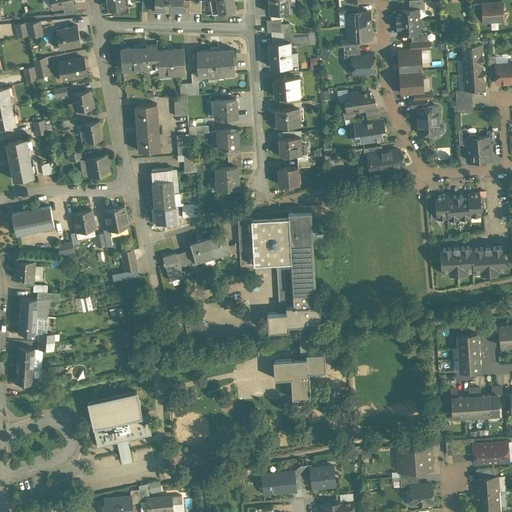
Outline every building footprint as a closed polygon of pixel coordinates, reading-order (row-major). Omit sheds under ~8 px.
[(125,0),(107,0),(109,8),(108,8),(108,9),(113,8),(126,6),(126,5),(125,0)] [(168,0),(154,0),(154,9),(155,9),(169,10),(168,0)] [(168,0),(169,10),(182,10),(183,10),(183,0),(168,0)] [(210,0),(212,13),(206,14),(214,13),(226,11),(236,9),(235,9),(233,0),(210,0)] [(289,0),(269,0),(271,13),(293,11),(293,5),(290,6),(289,0)] [(424,0),(409,0),(410,8),(418,8),(425,8),(424,0)] [(502,1),(482,3),(484,20),(484,21),(504,19),(502,1)] [(74,4),(63,6),(64,12),(77,11),(76,3),(74,3),(74,4)] [(482,3),(473,3),(475,21),(484,20),(482,3)] [(126,6),(113,8),(114,15),(129,13),(128,5),(126,5),(126,6)] [(410,8),(397,9),(398,15),(397,15),(397,16),(397,21),(419,20),(418,8),(410,8)] [(357,10),(346,11),(347,12),(347,25),(370,23),(369,10),(357,10)] [(226,11),(214,13),(215,19),(227,18),(226,11)] [(40,20),(27,22),(30,36),(43,33),(40,20)] [(419,20),(397,21),(398,27),(397,27),(398,27),(399,33),(412,32),(420,32),(419,20)] [(26,22),(16,23),(18,36),(28,35),(26,22)] [(370,23),(347,25),(348,38),(348,39),(359,38),(371,37),(370,23)] [(78,25),(56,29),(58,35),(54,36),(56,48),(81,43),(78,25)] [(420,32),(412,32),(412,41),(427,40),(427,31),(420,32)] [(427,40),(412,41),(411,41),(412,48),(420,48),(430,48),(429,40),(427,40)] [(288,41),(270,42),(271,66),(289,65),(288,41)] [(481,43),(462,44),(463,59),(482,58),(481,43)] [(360,44),(344,45),(345,57),(352,57),(352,56),(361,56),(360,44)] [(157,45),(146,45),(140,45),(140,46),(142,67),(159,65),(158,49),(157,45)] [(140,46),(121,48),(122,69),(142,67),(140,46)] [(184,47),(158,49),(159,65),(159,74),(186,72),(184,47)] [(233,48),(215,49),(217,74),(235,73),(233,48)] [(412,48),(399,49),(401,71),(422,69),(420,48),(412,48)] [(215,49),(196,50),(198,75),(217,74),(215,49)] [(361,56),(352,56),(352,57),(353,72),(358,72),(360,74),(363,74),(365,72),(374,71),(372,55),(361,56)] [(46,56),(34,58),(38,75),(49,73),(46,56)] [(83,57),(67,60),(70,77),(79,76),(79,75),(87,73),(83,57)] [(482,58),(463,59),(464,74),(483,73),(482,58)] [(511,62),(496,64),(496,73),(497,83),(511,81),(511,62)] [(34,65),(24,67),(26,74),(35,72),(34,65)] [(422,69),(401,71),(402,92),(415,92),(423,91),(422,69)] [(35,72),(26,74),(27,80),(37,78),(35,72)] [(483,73),(464,74),(465,89),(472,88),(484,88),(483,73)] [(300,78),(274,79),(275,96),(281,95),(294,95),(301,94),(300,78)] [(192,81),(180,82),(181,95),(193,94),(192,81)] [(138,83),(125,84),(126,92),(127,91),(127,98),(139,97),(139,89),(138,83)] [(13,85),(0,87),(0,125),(20,122),(18,112),(13,113),(9,95),(15,94),(13,85)] [(66,86),(54,89),(56,96),(67,93),(66,86)] [(347,99),(345,88),(338,89),(340,100),(347,99)] [(465,89),(456,89),(457,111),(473,110),(472,88),(465,89)] [(90,89),(73,92),(75,101),(69,102),(71,110),(77,109),(94,106),(92,96),(91,96),(90,89)] [(369,90),(349,93),(350,100),(345,101),(347,111),(347,112),(350,111),(376,107),(374,96),(370,97),(369,90)] [(423,91),(415,92),(415,98),(415,99),(427,98),(433,98),(432,90),(423,91)] [(220,98),(214,99),(214,100),(217,100),(218,116),(215,117),(238,116),(236,97),(233,98),(220,98)] [(415,98),(409,99),(410,107),(417,107),(417,106),(428,106),(427,98),(415,99),(415,98)] [(157,103),(135,105),(137,127),(160,125),(157,103)] [(428,106),(417,106),(417,107),(419,133),(428,132),(430,134),(435,133),(437,131),(439,131),(437,105),(428,106)] [(280,107),(277,108),(278,125),(300,124),(299,106),(293,106),(280,107)] [(384,118),(354,123),(356,134),(360,134),(361,142),(383,139),(381,126),(385,126),(384,118)] [(44,119),(34,121),(36,127),(45,125),(44,119)] [(98,120),(84,123),(87,141),(102,138),(98,120)] [(208,124),(195,125),(196,132),(209,131),(208,124)] [(45,125),(36,127),(37,134),(47,132),(45,125)] [(160,125),(137,127),(140,149),(162,148),(160,125)] [(467,127),(459,128),(460,144),(468,143),(467,136),(468,136),(467,127)] [(239,128),(217,130),(218,148),(240,146),(239,128)] [(478,136),(475,133),(470,133),(468,136),(467,136),(468,143),(469,159),(490,158),(489,143),(488,135),(478,136)] [(282,137),(279,137),(280,155),(303,153),(301,135),(295,136),(282,137)] [(31,137),(7,142),(14,179),(38,174),(36,164),(31,165),(27,148),(33,147),(31,137)] [(382,145),(364,148),(365,154),(368,154),(368,153),(383,151),(382,145)] [(383,151),(368,153),(368,154),(370,162),(372,163),(373,170),(383,169),(404,166),(403,159),(400,157),(399,148),(383,151)] [(80,150),(69,152),(70,160),(82,158),(80,150)] [(106,153),(87,156),(89,166),(91,175),(110,172),(106,153)] [(196,153),(184,153),(185,171),(197,171),(196,153)] [(336,157),(330,156),(328,164),(334,165),(336,157)] [(238,165),(216,166),(218,188),(239,187),(238,165)] [(288,167),(279,167),(280,184),(299,183),(298,166),(290,166),(288,166),(288,167)] [(171,167),(152,169),(153,180),(172,178),(171,167)] [(153,180),(152,180),(154,194),(174,192),(173,178),(172,178),(153,180)] [(174,192),(154,194),(155,207),(175,205),(174,192)] [(480,192),(468,193),(468,194),(469,195),(470,214),(470,215),(481,214),(481,208),(480,196),(480,192)] [(447,194),(436,195),(437,217),(448,216),(447,196),(447,194)] [(468,194),(458,195),(459,217),(471,216),(470,215),(470,214),(469,195),(468,194)] [(447,196),(448,216),(448,218),(459,217),(458,195),(447,196)] [(124,204),(105,208),(109,229),(129,225),(124,204)] [(193,204),(183,204),(184,215),(194,214),(193,204)] [(50,205),(13,213),(18,236),(28,234),(27,229),(44,225),(45,231),(55,229),(50,205)] [(175,205),(155,207),(156,221),(176,219),(175,205)] [(92,208),(74,212),(76,218),(74,219),(77,231),(79,237),(89,235),(88,229),(96,227),(92,208)] [(299,323),(304,323),(321,322),(320,304),(315,304),(314,291),(316,291),(316,290),(315,290),(312,242),(313,242),(312,231),(310,211),(311,211),(289,212),(289,216),(253,218),(238,218),(241,274),(256,270),(255,263),(276,261),(276,263),(285,263),(285,261),(292,260),(294,304),(287,305),(287,311),(268,312),(269,330),(289,329),(289,324),(299,323)] [(77,231),(71,232),(74,244),(79,243),(77,231)] [(225,231),(208,236),(214,258),(215,258),(214,255),(221,253),(222,256),(232,253),(225,231)] [(103,232),(96,233),(99,246),(106,245),(103,232)] [(208,236),(190,241),(193,248),(196,260),(204,258),(205,261),(214,258),(208,236)] [(72,240),(58,243),(60,254),(75,251),(72,240)] [(453,247),(440,248),(442,270),(450,269),(450,272),(466,271),(466,268),(473,268),(474,268),(472,247),(473,247),(472,245),(459,246),(453,246),(453,247)] [(473,247),(472,247),(474,268),(473,268),(473,270),(481,269),(482,272),(498,271),(498,268),(506,268),(504,245),(491,246),(491,245),(485,246),(485,247),(473,247)] [(133,248),(122,250),(125,270),(137,267),(133,248)] [(193,248),(177,253),(180,265),(196,260),(193,248)] [(176,251),(163,255),(164,260),(163,261),(164,263),(165,263),(170,279),(183,275),(180,265),(177,253),(176,251)] [(35,259),(16,258),(16,267),(17,267),(16,276),(34,277),(35,259)] [(75,297),(77,310),(93,308),(91,295),(75,297)] [(38,298),(21,296),(20,314),(42,315),(43,303),(38,303),(38,298)] [(202,309),(183,313),(190,344),(209,340),(202,309)] [(42,315),(20,314),(19,331),(36,332),(36,327),(41,328),(42,315)] [(307,357),(307,353),(304,323),(299,323),(301,358),(307,357)] [(511,333),(511,324),(499,325),(500,345),(511,344),(511,333)] [(477,332),(458,334),(458,346),(478,345),(477,332)] [(55,341),(39,340),(38,348),(54,349),(55,341)] [(478,345),(458,346),(459,358),(479,357),(478,345)] [(35,347),(18,346),(17,364),(34,365),(35,347)] [(307,357),(301,358),(274,360),(275,378),(292,377),(293,397),(310,396),(309,371),(326,370),(325,352),(307,353),(307,357)] [(479,357),(459,358),(460,370),(480,369),(479,357)] [(34,365),(17,364),(16,381),(33,382),(34,375),(34,367),(34,365)] [(42,368),(34,367),(34,375),(42,376),(42,368)] [(498,385),(492,386),(492,394),(486,394),(488,414),(500,413),(498,385)] [(480,386),(474,387),(476,415),(488,414),(486,394),(480,394),(480,386)] [(469,395),(463,395),(465,415),(476,415),(474,387),(469,387),(469,395)] [(463,395),(457,396),(457,388),(451,388),(453,416),(465,415),(463,395)] [(137,391),(88,402),(98,445),(119,440),(120,442),(126,441),(126,439),(147,434),(144,423),(146,423),(145,420),(144,420),(137,391)] [(474,437),(452,438),(453,453),(474,452),(473,443),(474,443),(474,437)] [(474,443),(473,443),(474,452),(475,462),(507,460),(505,441),(474,443)] [(372,457),(371,449),(365,450),(365,445),(350,446),(351,459),(372,457)] [(430,445),(398,447),(400,470),(418,469),(432,468),(430,445)] [(311,463),(300,465),(301,472),(302,472),(302,479),(312,478),(311,467),(312,466),(311,463)] [(312,466),(311,467),(312,478),(313,486),(321,486),(321,485),(326,484),(326,485),(335,484),(333,464),(312,466)] [(494,467),(476,468),(477,477),(495,476),(494,467)] [(294,469),(262,473),(264,492),(296,489),(295,473),(294,469)] [(301,472),(295,473),(296,489),(303,488),(302,479),(302,472),(301,472)] [(418,475),(400,476),(401,486),(410,485),(419,484),(418,475)] [(477,477),(476,477),(477,492),(499,490),(498,475),(477,477)] [(419,484),(410,485),(411,504),(434,502),(433,483),(419,484)] [(139,488),(131,489),(131,495),(132,495),(133,502),(141,501),(141,500),(139,488)] [(499,490),(477,492),(478,510),(500,508),(499,490)] [(131,495),(104,498),(105,511),(133,511),(133,502),(132,495),(131,495)] [(147,497),(147,500),(147,511),(150,511),(172,510),(172,511),(174,511),(172,495),(147,497)] [(353,511),(352,499),(343,500),(344,511),(353,511)] [(344,511),(343,500),(322,503),(323,511),(344,511)]
